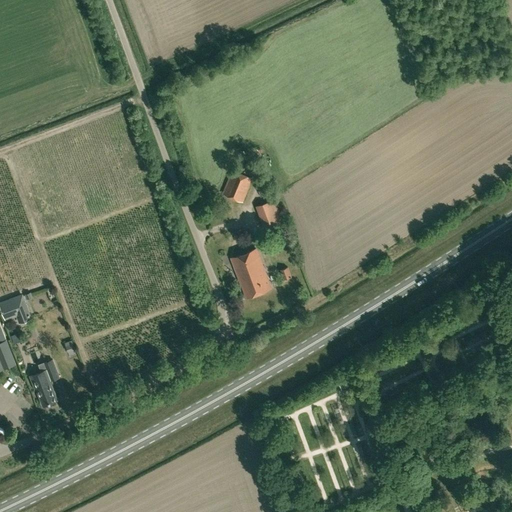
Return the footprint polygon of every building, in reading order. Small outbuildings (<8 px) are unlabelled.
[(223,192),(242,200),(252,178),(232,170),(223,192)] [(283,223),(274,198),(255,205),(264,229),(283,223)] [(285,246),(280,227),(268,231),(274,249),(285,246)] [(256,248),(232,257),(246,296),(270,287),(256,248)] [(280,269),(284,278),(291,276),(287,266),(280,269)] [(32,318),(24,293),(0,301),(6,320),(17,316),(19,323),(32,318)] [(72,339),(65,342),(69,353),(77,350),(72,339)] [(0,368),(15,362),(6,340),(0,342),(0,368)] [(51,383),(52,382),(51,379),(59,376),(52,359),(44,362),(46,369),(29,376),(34,389),(36,388),(43,405),(57,399),(51,383)] [(347,377),(338,381),(341,387),(350,382),(347,377)]
